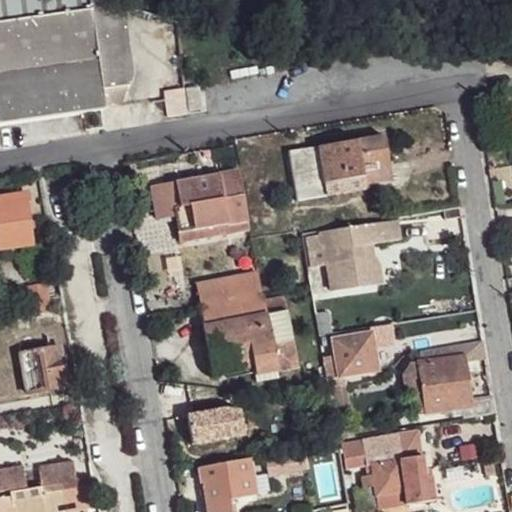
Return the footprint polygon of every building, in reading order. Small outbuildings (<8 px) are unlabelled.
[(123,8),(94,0),(0,0),(0,123),(123,103),(132,64),(123,8)] [(381,138),(285,153),(295,203),(322,198),(322,186),(360,180),(361,185),(388,179),(381,138)] [(236,175),(150,187),(155,220),(175,218),(175,210),(188,207),(192,230),(241,224),(236,175)] [(360,180),(322,186),(322,198),(361,191),(361,185),(360,180)] [(26,194),(0,199),(0,251),(33,245),(26,212),(29,212),(26,194)] [(241,224),(192,230),(188,207),(175,210),(175,218),(178,233),(180,242),(243,232),(241,224)] [(400,224),(324,235),(328,268),(332,268),(335,293),(385,285),(383,265),(373,257),(367,257),(365,247),(403,241),(400,224)] [(285,316),(267,317),(261,296),(259,274),(198,284),(206,328),(204,329),(214,377),(255,369),(257,377),(277,374),(273,348),(291,345),(285,316)] [(43,288),(26,291),(28,311),(46,310),(45,300),(43,288)] [(43,335),(17,339),(27,396),(62,390),(54,349),(47,350),(43,335)] [(368,335),(332,341),(334,356),(337,377),(339,382),(376,376),(368,335)] [(291,345),(273,348),(277,374),(297,371),(291,345)] [(334,356),(328,357),(326,366),(329,378),(337,377),(334,356)] [(460,359),(408,367),(402,379),(405,399),(413,399),(417,417),(462,410),(470,409),(470,403),(460,359)] [(488,400),(470,403),(470,409),(462,410),(463,419),(491,415),(488,400)] [(371,499),(375,499),(376,511),(378,511),(430,503),(425,480),(420,479),(411,435),(344,445),(348,469),(365,467),(368,467),(370,476),(361,478),(363,490),(368,490),(371,499)] [(307,455),(267,461),(269,473),(289,470),(290,475),(309,472),(307,455)] [(253,460),(198,468),(202,485),(204,485),(208,511),(231,511),(230,501),(258,496),(253,460)] [(73,463),(35,469),(37,486),(76,479),(73,463)] [(0,493),(20,489),(16,469),(0,471),(0,493)] [(289,470),(269,473),(269,478),(290,475),(289,470)] [(38,492),(0,497),(0,511),(62,511),(91,507),(86,482),(76,483),(76,479),(37,486),(38,492)]
